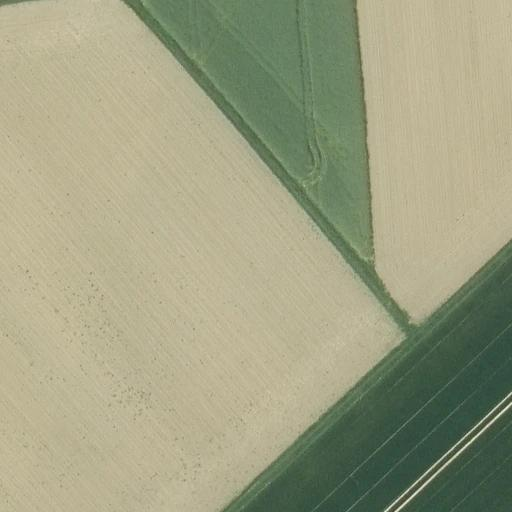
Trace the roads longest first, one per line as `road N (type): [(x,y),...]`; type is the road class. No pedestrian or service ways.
road 1 (track): [(433,351),(131,0)]
road 2 (track): [(511,274),(265,511)]
